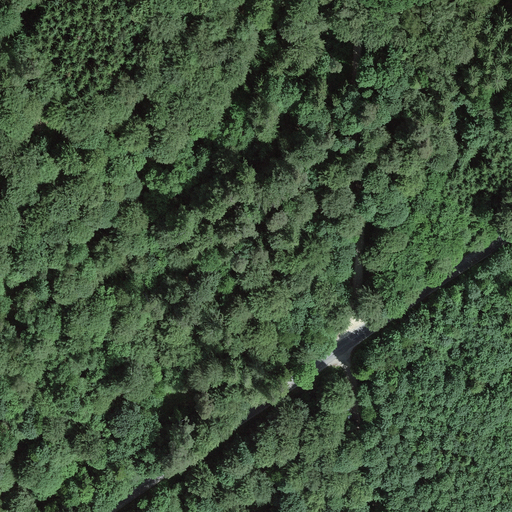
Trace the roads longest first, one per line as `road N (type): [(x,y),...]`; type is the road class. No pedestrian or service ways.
road 1 (tertiary): [(104,511),(511,232)]
road 2 (track): [(353,340),(362,0)]
road 3 (track): [(378,511),(341,348)]
